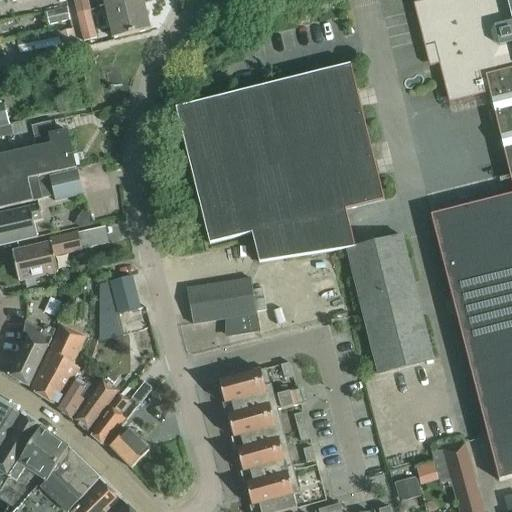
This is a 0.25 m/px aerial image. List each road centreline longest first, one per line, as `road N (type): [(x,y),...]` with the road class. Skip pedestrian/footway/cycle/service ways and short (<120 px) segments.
road 1 (residential): [(194,511),(214,485),(145,234),(139,168),(143,104),(196,0)]
road 2 (residential): [(152,511),(55,424),(0,387)]
road 3 (unknown): [(372,23),(417,211)]
